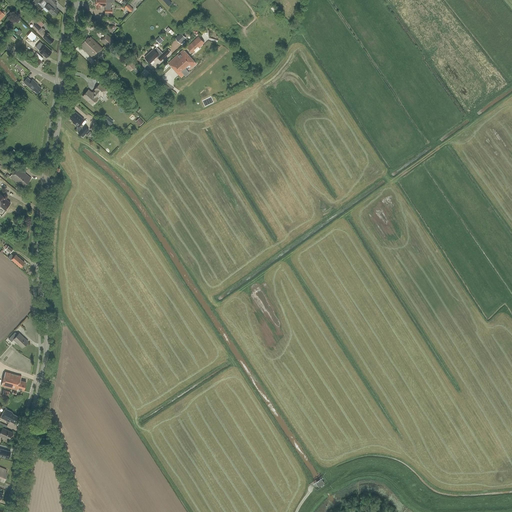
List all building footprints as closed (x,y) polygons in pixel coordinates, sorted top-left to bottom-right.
[(36,5),(39,2),(41,5),(44,1),(47,4),(43,9),(47,12),(48,11),(54,16),(59,11),(56,8),(57,8),(55,6),(56,4),(54,1),(55,0),(54,0),(34,0),(32,2),(36,5)] [(110,10),(111,2),(96,2),(96,6),(96,9),(100,9),(100,7),(105,7),(105,16),(111,16),(111,13),(112,13),(112,10),(110,10)] [(130,12),(133,9),(127,4),(124,7),(130,12)] [(47,35),(44,32),(45,30),(43,28),(39,33),(44,37),(43,38),(49,44),(54,39),(48,34),(47,35)] [(180,44),(186,38),(188,36),(184,31),(176,39),(180,44)] [(45,45),(44,46),(39,42),(40,40),(31,32),(27,36),(29,38),(26,41),(33,48),(37,44),(38,44),(35,47),(40,51),(39,52),(46,58),(52,52),(45,45)] [(100,41),(108,49),(114,42),(106,35),(100,41)] [(200,49),(199,48),(205,43),(199,37),(187,47),(193,54),(195,52),(196,53),(200,49)] [(92,58),(94,58),(102,49),(91,38),(89,39),(88,38),(82,44),(83,45),(81,47),(92,58)] [(150,63),(157,57),(161,61),(171,52),(169,50),(167,51),(167,50),(163,54),(157,47),(154,50),(154,49),(145,58),(150,63)] [(197,64),(184,49),(168,63),(182,78),(197,64)] [(131,62),(126,67),(130,71),(132,70),(137,74),(139,72),(135,67),(131,62)] [(31,81),(28,78),(24,82),(34,91),(37,93),(41,89),(37,85),(38,84),(33,80),(31,81)] [(106,91),(99,84),(95,90),(92,94),(88,90),(82,97),(92,105),(93,104),(94,105),(96,102),(96,101),(98,99),(96,97),(100,94),(102,96),(106,91)] [(81,124),(84,120),(75,112),(69,118),(74,122),(73,123),(78,127),(80,125),(82,128),(78,133),(83,137),(89,130),(84,126),(83,126),(81,124)] [(143,122),(139,118),(135,121),(139,126),(143,122)] [(19,184),(21,182),(25,185),(31,178),(18,168),(10,177),(16,182),(16,181),(19,184)] [(0,206),(5,210),(10,203),(6,199),(7,198),(4,195),(3,197),(0,194),(0,206)] [(13,250),(8,246),(8,247),(6,245),(4,247),(6,249),(5,250),(10,253),(13,250)] [(11,260),(20,267),(24,263),(16,256),(15,257),(11,254),(8,258),(11,260)] [(11,342),(13,340),(22,348),(28,342),(19,334),(17,335),(15,333),(8,339),(11,342)] [(6,372),(2,386),(18,390),(18,389),(24,391),(27,382),(21,380),(22,376),(6,372)] [(10,421),(15,423),(18,417),(13,414),(12,412),(5,409),(1,418),(9,422),(10,421)] [(0,435),(9,440),(11,437),(11,438),(14,433),(3,428),(0,433),(0,432),(0,435)] [(0,448),(0,455),(9,458),(11,452),(0,448)]
